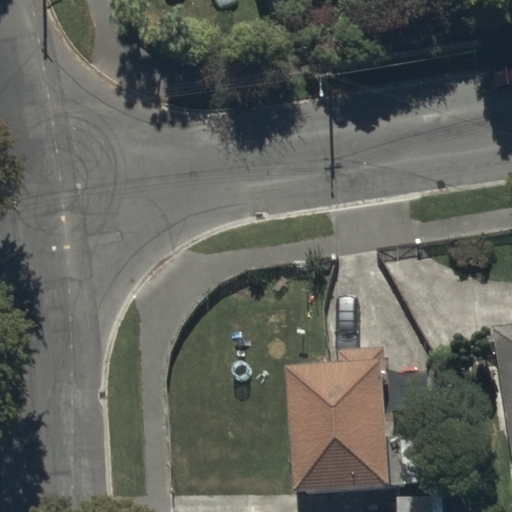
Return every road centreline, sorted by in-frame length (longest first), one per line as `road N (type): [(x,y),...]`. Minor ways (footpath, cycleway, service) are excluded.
road 1 (residential): [(20,215),(511,134)]
road 2 (residential): [(20,215),(42,511)]
